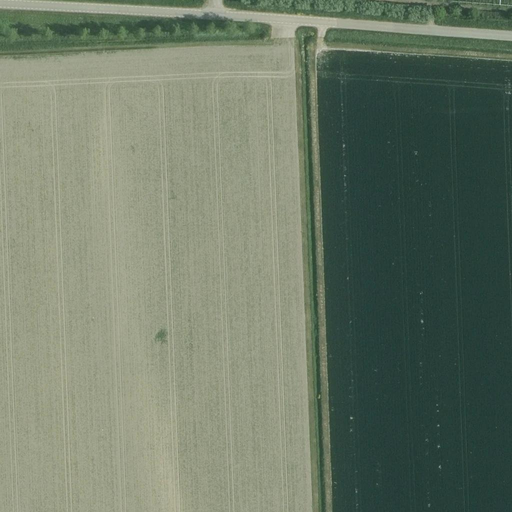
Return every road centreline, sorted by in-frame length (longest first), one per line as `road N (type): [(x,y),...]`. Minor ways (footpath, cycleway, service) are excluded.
road 1 (unclassified): [(511,36),(216,15)]
road 2 (unclassified): [(216,15),(0,3)]
